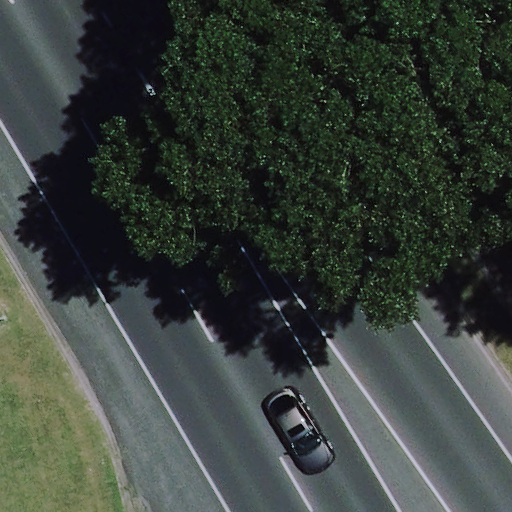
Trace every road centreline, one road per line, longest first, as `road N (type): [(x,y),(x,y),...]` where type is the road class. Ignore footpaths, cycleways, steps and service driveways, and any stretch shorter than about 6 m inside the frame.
road 1 (secondary): [(106,0),(471,511)]
road 2 (secondary): [(368,511),(79,0)]
